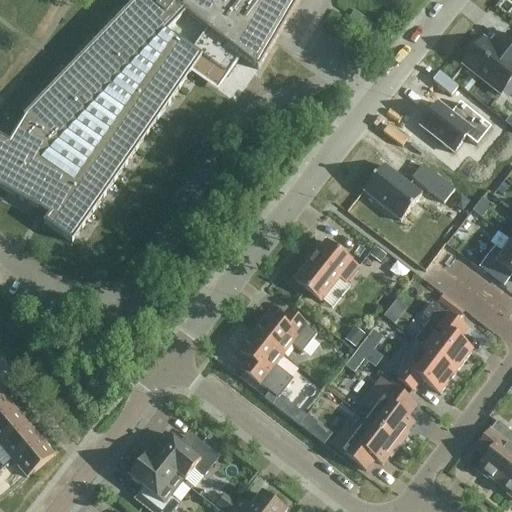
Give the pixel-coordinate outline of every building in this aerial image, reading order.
[(136,0),(22,119),(23,120),(8,144),(0,139),(0,191),(47,218),(42,225),(71,245),(201,58),(166,34),(184,15),(257,71),(298,0),(136,0)] [(354,12),(343,26),(364,42),(374,27),(354,12)] [(483,41),(463,67),(500,96),(511,80),(511,38),(507,35),(495,51),(483,41)] [(433,111),(414,135),(447,161),(461,145),(471,153),(485,135),(455,111),(446,122),(433,111)] [(421,167),(411,180),(443,206),(454,192),(421,167)] [(383,168),(362,194),(400,223),(420,197),(383,168)] [(491,208),(481,200),(471,213),(481,220),(491,208)] [(346,285),(358,270),(325,243),(294,282),(320,303),(339,280),(346,285)] [(494,249),(487,258),(495,264),(511,277),(511,244),(502,255),(494,249)] [(414,343),(455,374),(471,353),(453,339),(462,328),(431,305),(422,317),(429,323),(414,343)] [(253,334),(283,357),(291,346),(301,355),(316,336),(290,316),(282,326),(268,315),(253,334)] [(253,334),(238,353),(252,364),(244,374),(277,401),(292,381),(275,367),(283,357),(253,334)] [(455,374),(414,343),(389,375),(396,381),(412,393),(421,382),(439,396),(455,374)] [(415,408),(380,381),(366,400),(378,409),(367,423),(399,448),(409,435),(406,434),(413,425),(406,420),(415,408)] [(0,415),(10,407),(0,394),(0,415)] [(0,415),(0,443),(24,423),(10,407),(0,415)] [(0,443),(0,447),(12,462),(38,440),(24,423),(0,443)] [(399,448),(367,423),(356,437),(344,428),(330,446),(365,473),(374,461),(381,466),(388,458),(390,460),(399,448)] [(497,486),(511,467),(511,449),(511,448),(511,435),(496,423),(477,447),(488,455),(475,472),(486,480),(487,479),(497,486)] [(148,457),(147,459),(180,485),(183,482),(184,483),(194,470),(203,478),(218,459),(195,441),(186,452),(165,436),(161,440),(160,439),(147,456),(148,457)] [(38,440),(12,462),(26,479),(53,457),(38,440)] [(141,508),(146,511),(173,511),(178,507),(169,499),(180,485),(147,459),(145,461),(144,460),(128,479),(150,496),(141,508)] [(511,467),(497,486),(507,494),(506,496),(511,500),(511,467)] [(282,511),(261,496),(250,510),(240,502),(231,511),(282,511)]
